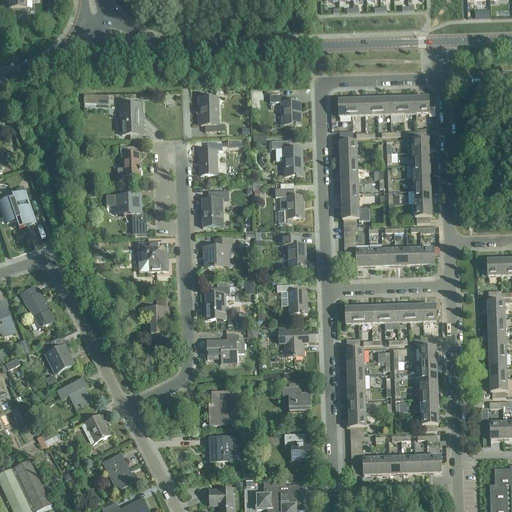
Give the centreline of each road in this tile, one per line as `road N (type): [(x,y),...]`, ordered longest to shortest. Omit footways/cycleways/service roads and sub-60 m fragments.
road 1 (tertiary): [(443,41),(184,48),(97,26)]
road 2 (residential): [(327,290),(320,83),(443,78)]
road 3 (residential): [(125,406),(187,377),(181,146)]
road 4 (residential): [(125,406),(45,257),(0,273)]
road 5 (residential): [(331,492),(327,290)]
road 6 (residential): [(456,459),(451,283)]
road 7 (residential): [(449,243),(443,78)]
road 8 (residential): [(331,492),(457,490)]
road 9 (residential): [(327,290),(451,283)]
